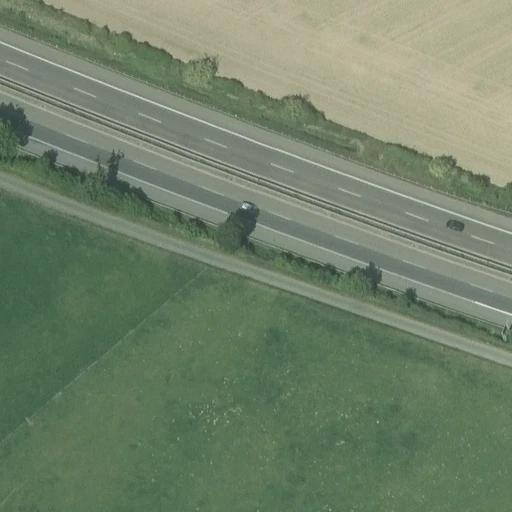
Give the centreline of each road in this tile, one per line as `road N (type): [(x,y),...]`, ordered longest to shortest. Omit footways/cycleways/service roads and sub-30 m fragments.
road 1 (motorway): [(0,106),(511,297)]
road 2 (motorway): [(511,247),(0,56)]
road 3 (unclassified): [(0,178),(511,358)]
